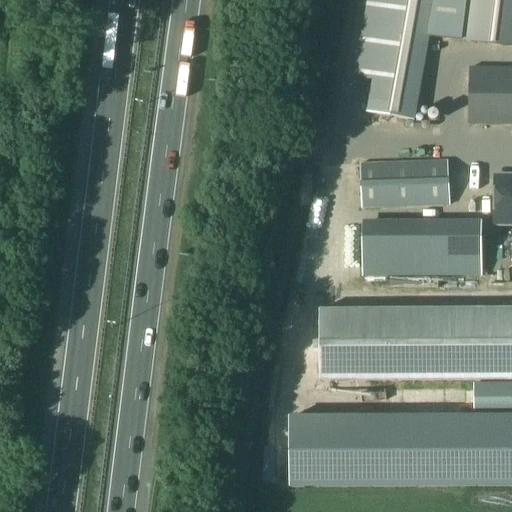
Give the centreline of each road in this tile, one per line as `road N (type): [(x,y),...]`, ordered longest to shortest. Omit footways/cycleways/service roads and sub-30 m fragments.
road 1 (trunk): [(120,511),(185,0)]
road 2 (motorway): [(122,0),(59,511)]
